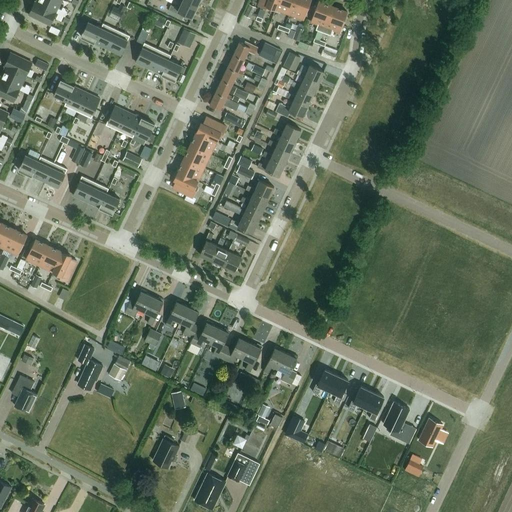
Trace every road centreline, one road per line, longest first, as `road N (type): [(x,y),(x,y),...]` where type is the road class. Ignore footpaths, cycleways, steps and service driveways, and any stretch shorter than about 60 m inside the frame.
road 1 (residential): [(474,415),(242,304)]
road 2 (residential): [(511,250),(312,156)]
road 3 (residential): [(6,26),(185,111)]
road 4 (residential): [(312,156),(352,71),(364,0)]
road 5 (unclassified): [(146,511),(0,435)]
road 6 (residential): [(242,304),(312,156)]
road 7 (residential): [(122,247),(185,111)]
road 8 (residential): [(122,247),(0,192)]
road 9 (residential): [(242,304),(122,247)]
road 10 (residential): [(185,111),(239,0)]
